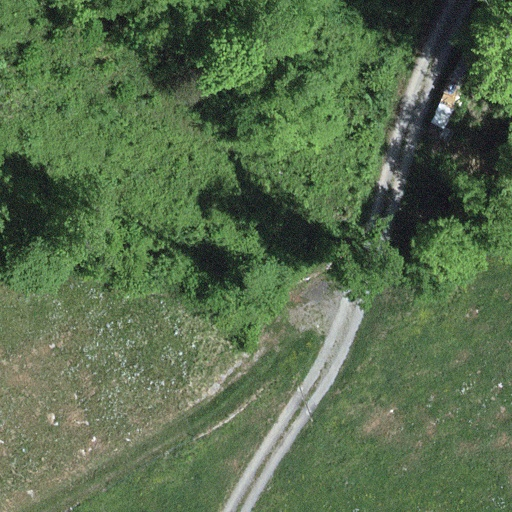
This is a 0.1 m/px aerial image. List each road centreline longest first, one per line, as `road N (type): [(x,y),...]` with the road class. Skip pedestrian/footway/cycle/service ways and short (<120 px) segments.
road 1 (track): [(235,511),(340,346),(446,34),(465,0)]
road 2 (track): [(368,261),(308,296),(233,390),(18,511)]
